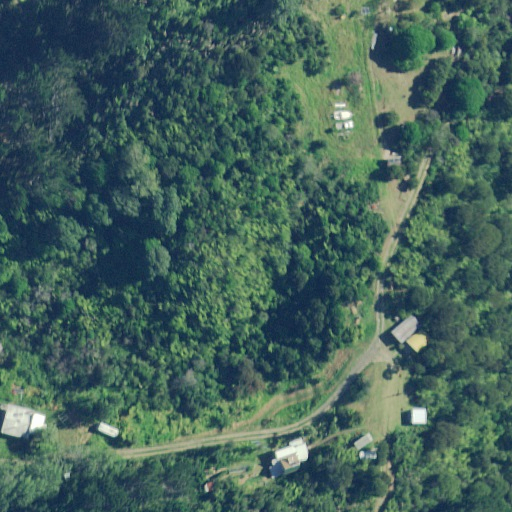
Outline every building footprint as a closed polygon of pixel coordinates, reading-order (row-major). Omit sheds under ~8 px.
[(383,175),(400,176),(400,158),(384,158),(383,175)] [(399,343),(419,326),(409,315),(389,332),(399,343)] [(422,328),(406,341),(416,353),(432,340),(422,328)] [(40,436),(45,416),(6,406),(0,430),(0,432),(26,439),(27,433),(40,436)] [(424,410),(410,410),(410,424),(424,424),(424,410)] [(357,451),(370,440),(365,433),(351,444),(357,451)] [(293,459),(305,455),(300,439),(286,444),(287,447),(271,453),(274,460),(267,463),(272,478),(282,474),(281,471),(295,466),(293,459)]
